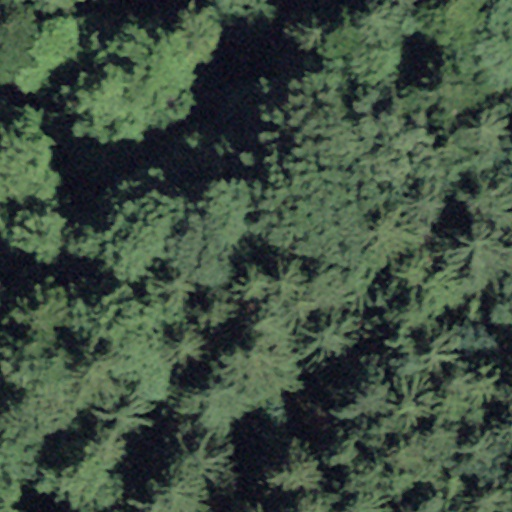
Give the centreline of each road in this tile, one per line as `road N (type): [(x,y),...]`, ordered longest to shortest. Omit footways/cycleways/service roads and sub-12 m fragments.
road 1 (track): [(178,511),(204,302),(244,275),(298,259),(357,264),(419,299),(468,354),(504,363),(511,354)]
road 2 (track): [(511,174),(477,80),(455,52),(457,0)]
road 3 (track): [(31,511),(71,439),(135,511)]
